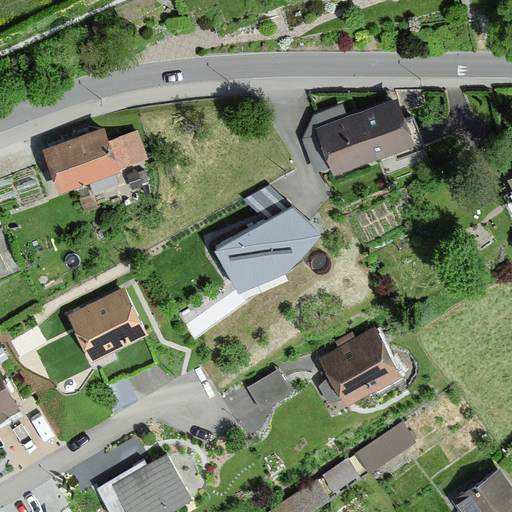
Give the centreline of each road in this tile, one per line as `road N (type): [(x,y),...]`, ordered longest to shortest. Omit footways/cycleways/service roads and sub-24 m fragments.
road 1 (tertiary): [(0,119),(94,85),(161,72),(511,64)]
road 2 (residential): [(0,498),(192,388)]
